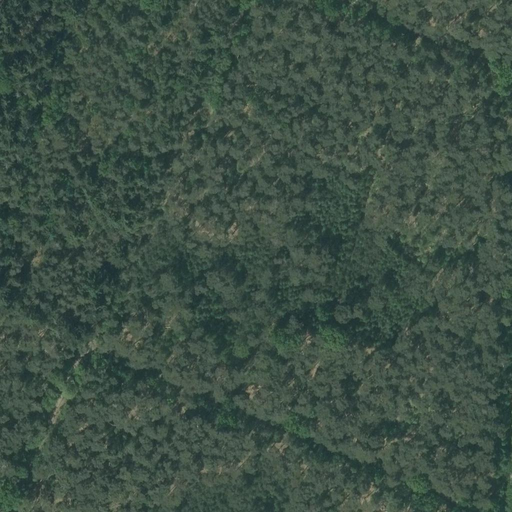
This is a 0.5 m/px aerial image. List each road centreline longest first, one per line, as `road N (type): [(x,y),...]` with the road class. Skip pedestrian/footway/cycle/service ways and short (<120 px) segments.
road 1 (track): [(81,343),(236,0)]
road 2 (track): [(291,433),(81,343)]
road 3 (track): [(478,511),(291,433)]
road 4 (track): [(81,343),(0,508)]
